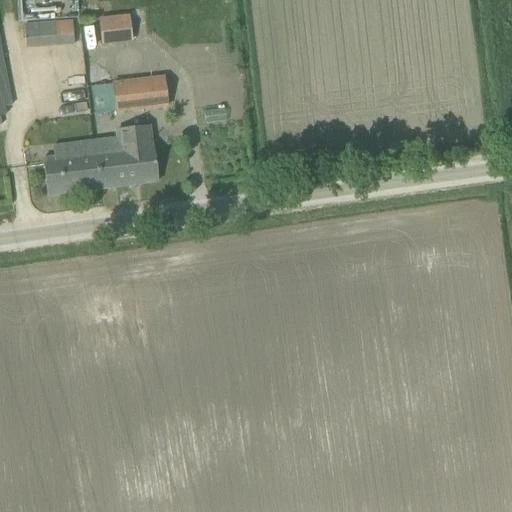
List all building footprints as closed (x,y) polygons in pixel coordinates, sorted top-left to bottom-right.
[(129,16),(98,19),(101,46),(132,42),(129,16)] [(71,22),(23,25),(25,49),(72,46),(71,22)] [(0,44),(0,117),(5,117),(3,109),(11,107),(0,44)] [(165,79),(115,84),(118,113),(168,108),(165,79)] [(42,160),(43,166),(47,197),(157,183),(149,127),(116,131),(117,139),(53,147),(54,159),(42,160)]
